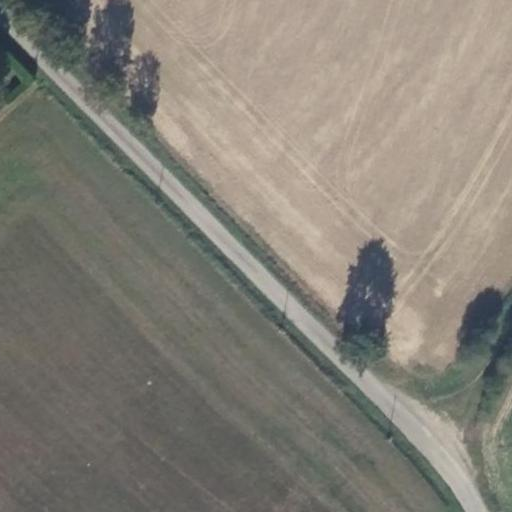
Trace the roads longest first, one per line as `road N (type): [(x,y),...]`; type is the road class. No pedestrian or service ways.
road 1 (unclassified): [(478,511),(434,450),(0,13)]
road 2 (track): [(434,450),(511,320)]
